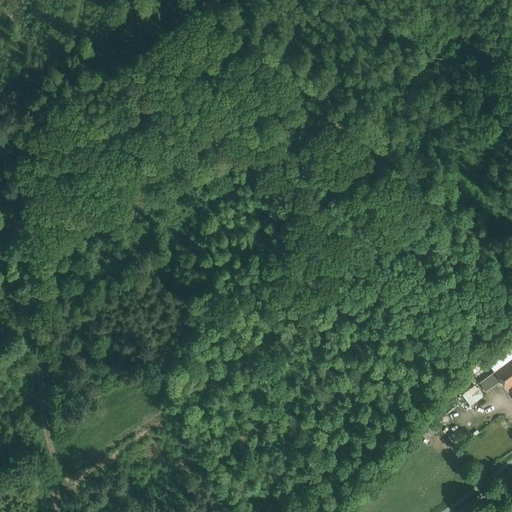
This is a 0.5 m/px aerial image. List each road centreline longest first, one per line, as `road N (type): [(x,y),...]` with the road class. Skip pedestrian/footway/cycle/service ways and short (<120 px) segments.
road 1 (track): [(57,511),(27,183),(12,127),(0,114)]
road 2 (track): [(84,0),(57,93),(12,127)]
